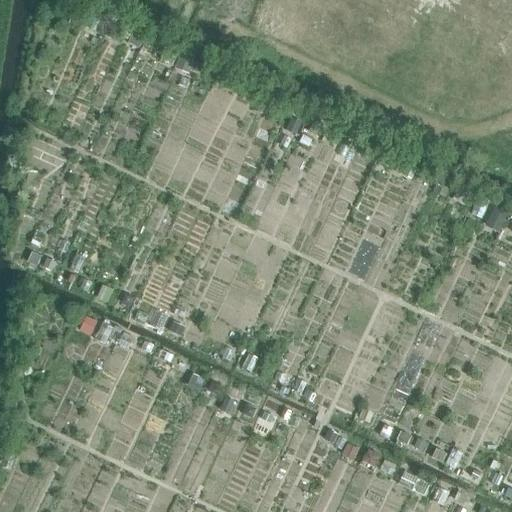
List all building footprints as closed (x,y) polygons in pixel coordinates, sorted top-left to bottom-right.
[(75,10),(69,24),(80,29),(86,15),(75,10)] [(115,25),(108,39),(118,44),(124,29),(115,25)] [(133,33),(127,45),(138,50),(144,38),(144,37),(134,32),(133,33)] [(144,46),(138,57),(145,60),(151,49),(144,46)] [(178,58),(174,69),(188,75),(192,63),(178,58)] [(292,118),(286,130),(296,135),(302,123),(292,118)] [(313,126),(309,134),(318,138),(321,130),(313,126)] [(365,143),(360,153),(368,158),(373,147),(365,143)] [(437,185),(433,193),(445,198),(449,190),(437,185)] [(458,187),(453,197),(466,203),(470,193),(458,187)] [(495,208),(489,222),(499,227),(505,212),(495,208)] [(33,253),(28,264),(34,267),(39,256),(33,253)] [(46,260),(42,268),(51,272),(55,264),(46,260)] [(101,288),(96,299),(105,304),(111,292),(101,288)] [(124,297),(121,305),(129,308),(132,300),(124,297)] [(85,318),(81,327),(91,333),(96,323),(85,318)] [(174,324),(170,332),(180,337),(184,329),(174,324)] [(212,383),(208,392),(218,397),(222,388),(212,383)] [(226,398),(220,411),(228,414),(233,401),(226,398)] [(10,400),(4,401),(5,409),(11,408),(14,408),(13,400),(10,400)] [(246,406),(242,415),(251,419),(255,410),(246,406)] [(363,411),(359,420),(368,424),(372,415),(363,411)] [(264,413),(261,420),(270,424),(273,417),(264,413)] [(1,417),(0,419),(0,428),(8,431),(11,432),(15,422),(10,420),(1,417)] [(329,431),(324,440),(333,445),(338,436),(329,431)] [(401,433),(397,442),(408,447),(412,438),(401,433)] [(418,440),(414,448),(424,452),(428,444),(418,440)] [(348,445),(343,454),(353,459),(358,450),(348,445)] [(435,450),(431,458),(441,463),(445,455),(435,450)] [(368,452),(363,463),(373,468),(379,458),(368,452)] [(384,462),(379,471),(391,476),(395,467),(384,462)] [(457,493),(454,500),(463,505),(466,498),(457,493)]
